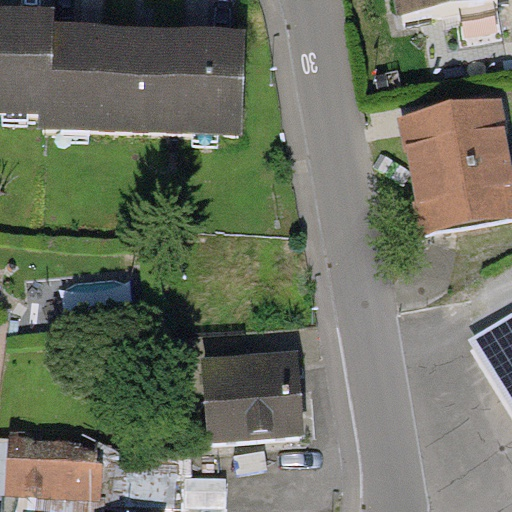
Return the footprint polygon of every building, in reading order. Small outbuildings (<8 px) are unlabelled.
[(496,0),(387,0),(391,31),(499,17),(496,0)] [(44,36),(0,34),(0,125),(40,127),(40,135),(245,140),(247,56),(44,51),(44,36)] [(511,207),(499,118),(399,133),(417,252),(511,238),(511,207)] [(511,331),(481,352),(511,398),(511,331)] [(305,375),(202,381),(206,450),(309,444),(305,375)] [(105,511),(108,452),(13,448),(10,511),(105,511)]
